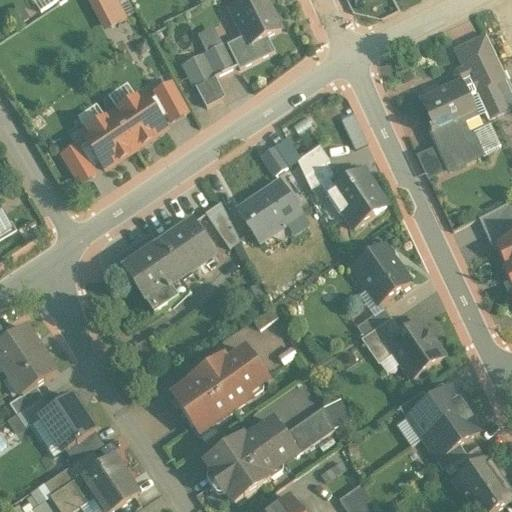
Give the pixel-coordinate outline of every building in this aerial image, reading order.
[(120,0),(89,0),(106,33),(130,21),(120,0)] [(264,0),(249,0),(229,10),(244,39),(249,49),(267,40),(281,33),(264,0)] [(487,38),(456,53),(469,82),(473,91),(475,95),(497,85),(507,80),(487,38)] [(249,49),(244,39),(227,48),(238,70),(239,73),(274,55),(267,40),(249,49)] [(225,45),(181,67),(193,91),(195,90),(206,110),(223,102),(212,82),(238,70),(227,48),(225,45)] [(459,85),(421,103),(435,132),(430,134),(449,173),(478,160),(460,123),(474,116),(464,95),(473,91),(469,82),(460,86),(459,85)] [(497,85),(475,95),(488,123),(510,113),(497,85)] [(171,86),(155,95),(157,98),(167,117),(171,124),(187,115),(171,86)] [(143,97),(112,117),(135,152),(166,132),(159,122),(147,104),(143,97)] [(157,98),(147,104),(159,122),(167,117),(157,98)] [(358,116),(345,120),(356,152),(368,148),(358,116)] [(112,117),(82,138),(86,145),(98,162),(105,172),(135,152),(112,117)] [(98,162),(86,145),(79,150),(90,168),(98,162)] [(79,150),(78,149),(63,158),(79,186),(95,177),(90,168),(79,150)] [(319,150),(297,164),(305,180),(324,167),(329,164),(319,150)] [(275,180),(287,172),(274,152),(262,160),(275,180)] [(324,167),(305,180),(311,193),(328,182),(332,179),(324,167)] [(335,193),(334,193),(347,212),(342,215),(354,233),(376,218),(375,216),(387,209),(363,174),(335,193)] [(328,182),(311,193),(319,208),(330,203),(327,198),(334,193),(335,193),(328,182)] [(267,197),(241,215),(239,213),(238,214),(249,230),(250,229),(258,241),(257,242),(258,243),(300,216),(280,186),(266,196),(267,197)] [(511,208),(510,205),(478,222),(485,236),(511,223),(511,208)] [(241,246),(221,206),(205,217),(230,253),(241,246)] [(0,237),(8,233),(9,234),(11,233),(0,215),(0,237)] [(511,223),(485,236),(492,251),(498,249),(498,248),(511,241),(511,223)] [(192,225),(157,249),(151,239),(116,262),(146,307),(181,284),(216,260),(192,225)] [(511,241),(498,248),(498,249),(508,270),(511,268),(511,241)] [(384,249),(354,270),(380,308),(410,288),(384,249)] [(181,284),(146,307),(153,318),(188,295),(181,284)] [(384,311),(357,330),(364,340),(391,322),(384,311)] [(391,322),(364,340),(376,357),(389,348),(403,338),(391,322)] [(403,338),(389,348),(412,382),(444,360),(421,326),(403,338)] [(0,368),(6,378),(41,355),(25,331),(0,346),(0,368)] [(222,360),(212,368),(211,367),(210,368),(211,370),(204,375),(203,373),(201,374),(202,375),(191,382),(193,385),(173,399),(186,419),(185,420),(193,431),(194,430),(199,437),(251,401),(247,396),(267,383),(247,353),(227,367),(222,360)] [(41,355),(6,378),(20,398),(20,399),(35,390),(55,377),(46,363),(41,355)] [(35,390),(20,399),(20,398),(9,405),(16,417),(42,400),(35,390)] [(429,404),(411,417),(412,418),(416,424),(415,429),(424,441),(467,411),(463,405),(462,406),(451,390),(429,404)] [(423,395),(399,411),(406,422),(412,418),(411,417),(429,404),(423,395)] [(71,399),(43,418),(44,419),(67,453),(76,447),(95,435),(95,434),(71,399)] [(42,400),(16,417),(26,431),(44,419),(43,418),(51,413),(42,400)] [(323,411),(283,438),(297,457),(295,458),(297,460),(335,433),(323,411)] [(424,441),(431,453),(436,454),(441,460),(441,461),(459,448),(481,433),(470,417),(470,416),(467,411),(424,441)] [(274,425),(246,445),(242,440),(240,441),(239,443),(240,445),(234,449),(232,448),(231,447),(206,465),(213,475),(209,478),(210,479),(211,479),(223,496),(223,497),(224,498),(227,496),(234,506),(244,500),(262,489),(261,488),(270,481),(269,479),(269,476),(295,458),(297,457),(283,438),(274,425)] [(95,435),(76,447),(85,459),(103,447),(95,435)] [(459,448),(441,461),(441,460),(435,464),(442,474),(452,468),(466,458),(459,448)] [(466,458),(452,468),(460,479),(486,461),(478,450),(466,458)] [(499,511),(511,503),(511,498),(486,461),(460,479),(453,484),(463,500),(467,497),(477,511),(499,511)] [(85,480),(53,501),(51,498),(49,499),(57,511),(81,511),(98,501),(105,511),(117,511),(138,499),(113,462),(85,480)] [(76,466),(44,487),(51,498),(53,501),(85,480),(76,466)] [(373,511),(361,487),(339,503),(344,511),(373,511)] [(297,511),(290,501),(273,511),(297,511)]
